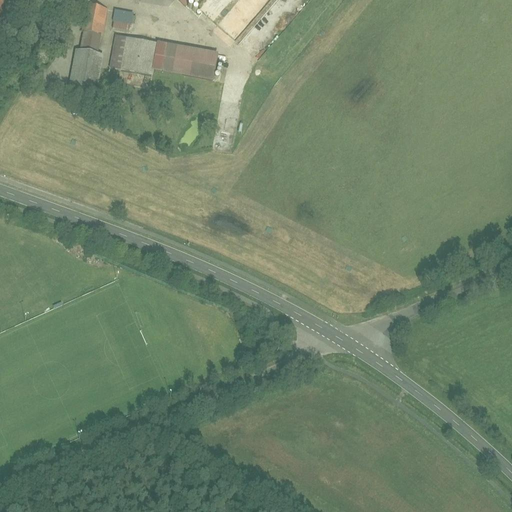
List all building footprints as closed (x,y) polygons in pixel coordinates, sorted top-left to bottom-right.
[(0,0),(0,20),(19,0),(0,0)] [(286,0),(301,11),(310,0),(286,0)] [(240,43),(251,53),(288,14),(277,4),(240,43)] [(73,52),(68,86),(97,90),(108,8),(87,6),(81,53),(73,52)] [(115,31),(133,32),(134,13),(116,12),(115,31)] [(155,45),(120,39),(114,74),(149,80),(150,72),(155,45)] [(218,83),(223,56),(155,45),(150,72),(218,83)] [(218,138),(225,140),(223,145),(231,147),(238,125),(223,121),(218,138)]
